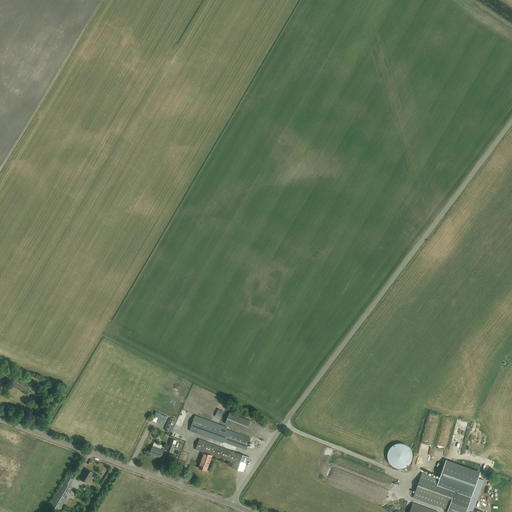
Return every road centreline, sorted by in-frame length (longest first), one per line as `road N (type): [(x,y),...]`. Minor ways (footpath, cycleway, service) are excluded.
road 1 (unclassified): [(230,505),(511,121)]
road 2 (tertiary): [(230,505),(0,419)]
